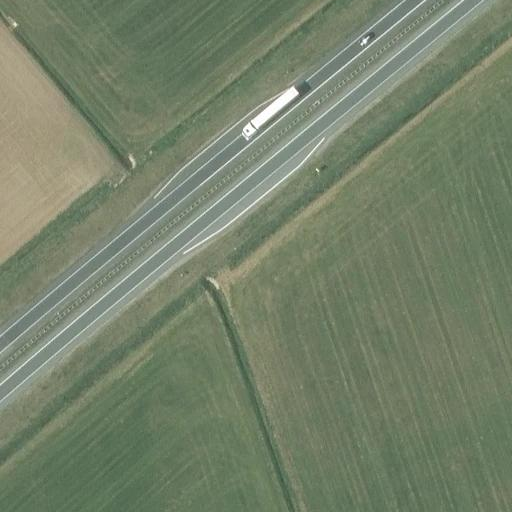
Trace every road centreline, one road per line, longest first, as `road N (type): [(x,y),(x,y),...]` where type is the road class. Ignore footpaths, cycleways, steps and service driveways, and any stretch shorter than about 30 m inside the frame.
road 1 (trunk): [(0,397),(476,0)]
road 2 (trunk): [(415,0),(0,348)]
